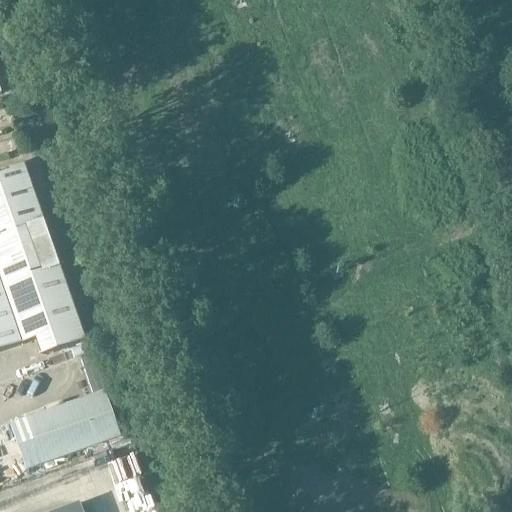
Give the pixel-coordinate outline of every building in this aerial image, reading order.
[(0,236),(42,221),(23,165),(0,172),(0,236)] [(84,342),(42,221),(0,236),(0,282),(2,288),(22,345),(40,338),(46,355),(84,342)] [(2,288),(0,288),(0,352),(22,345),(2,288)] [(96,353),(79,359),(92,396),(115,388),(104,357),(98,359),(96,353)] [(104,393),(10,425),(25,471),(120,438),(104,393)]
